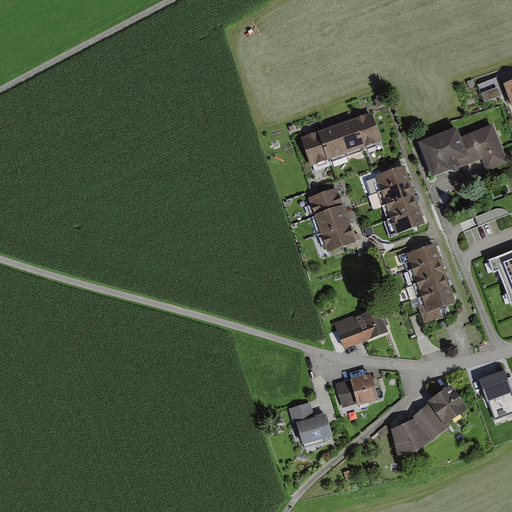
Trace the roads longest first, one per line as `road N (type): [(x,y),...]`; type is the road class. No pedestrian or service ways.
road 1 (track): [(0,255),(330,355)]
road 2 (track): [(171,0),(0,90)]
road 3 (residential): [(499,354),(433,189)]
road 4 (residential): [(330,355),(426,368),(499,354)]
